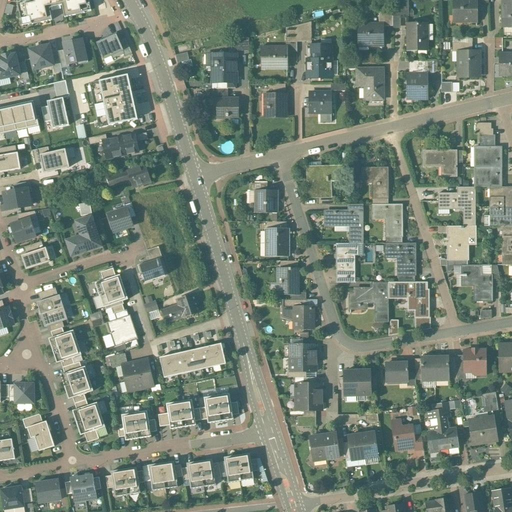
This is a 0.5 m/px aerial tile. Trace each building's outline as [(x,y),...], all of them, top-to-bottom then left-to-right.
[(31,0),(17,3),(21,19),(30,17),(32,25),(52,20),(49,8),(62,5),(65,18),(85,13),(83,5),(90,4),(88,0),(31,0)] [(408,0),(401,0),(393,2),(393,13),(393,17),(409,17),(408,0)] [(477,0),(455,0),(455,21),(477,21),(477,8),(475,9),(475,5),(478,5),(478,4),(478,0),(477,0)] [(511,0),(502,0),(503,28),(511,27),(511,0)] [(393,17),(393,13),(379,13),(379,24),(383,24),(383,27),(393,26),(393,17)] [(312,22),(297,26),(297,42),(312,42),(312,22)] [(379,24),(360,24),(360,45),(382,45),(382,30),(383,30),(383,27),(383,24),(379,24)] [(427,24),(407,24),(407,51),(427,51),(427,24)] [(297,26),(286,28),(286,47),(287,47),(287,52),(297,52),(297,42),(297,26)] [(116,34),(96,43),(104,60),(112,56),(113,59),(124,54),(125,54),(124,51),(119,41),(116,34)] [(249,38),(235,41),(235,51),(249,51),(249,38)] [(125,57),(132,54),(125,39),(119,41),(124,51),(125,54),(124,54),(125,57)] [(63,44),(65,50),(68,65),(69,65),(78,62),(79,64),(88,62),(86,52),(85,52),(82,40),(63,44)] [(479,51),(473,51),(472,43),(453,43),(453,52),(461,52),(461,62),(459,62),(459,76),(479,76),(479,51)] [(49,46),(29,50),(34,70),(53,66),(54,66),(51,56),(49,46)] [(332,46),(307,46),(307,78),(332,78),(332,46)] [(286,47),(270,47),(270,48),(263,48),(263,58),(265,58),(265,68),(287,68),(287,52),(287,47),(286,47)] [(69,67),(69,65),(68,65),(65,50),(58,52),(58,54),(61,68),(69,67)] [(188,53),(176,56),(178,63),(190,61),(188,53)] [(3,57),(0,58),(0,79),(19,75),(20,75),(17,64),(15,55),(10,56),(10,54),(3,56),(3,57)] [(58,54),(51,56),(54,66),(53,66),(54,73),(62,72),(58,54)] [(236,54),(207,54),(207,66),(212,66),(212,80),(223,80),(223,83),(237,83),(236,54)] [(511,54),(502,55),(502,75),(511,75),(511,54)] [(25,62),(17,64),(20,75),(19,75),(21,82),(29,80),(25,62)] [(425,62),(409,62),(409,75),(425,74),(425,62)] [(384,100),(383,69),(358,69),(357,69),(357,70),(357,86),(365,86),(365,100),(384,100)] [(409,75),(407,75),(407,91),(411,91),(411,100),(428,99),(427,74),(425,74),(409,75)] [(138,120),(128,75),(90,84),(100,128),(138,120)] [(69,97),(65,82),(59,83),(63,99),(69,97)] [(454,91),(454,82),(443,82),(443,91),(454,91)] [(286,85),(270,85),(270,94),(286,94),(286,85)] [(443,92),(443,101),(457,102),(457,92),(443,92)] [(332,93),(309,93),(309,113),(332,113),(332,93)] [(270,94),(266,94),(266,117),(286,117),(286,101),(288,101),(288,94),(286,94),(270,94)] [(68,125),(63,99),(47,102),(52,121),(58,119),(60,127),(68,125)] [(239,99),(217,99),(217,118),(218,118),(218,117),(226,117),(226,118),(238,118),(239,118),(239,99)] [(34,103),(22,105),(28,129),(39,127),(34,103)] [(22,105),(11,108),(16,132),(28,129),(22,105)] [(11,108),(0,110),(0,112),(5,134),(16,132),(11,108)] [(146,133),(135,136),(136,142),(148,140),(146,133)] [(106,135),(88,139),(90,145),(103,142),(107,141),(106,135)] [(134,135),(121,138),(125,155),(138,152),(136,142),(135,136),(134,135)] [(107,141),(103,142),(107,159),(125,155),(121,138),(107,141)] [(0,156),(17,153),(16,146),(0,148),(0,156)] [(36,164),(42,163),(40,155),(50,153),(48,147),(32,151),(36,164)] [(480,148),(479,148),(478,158),(475,158),(475,168),(502,168),(502,148),(495,148),(480,148)] [(50,153),(40,155),(42,163),(44,173),(69,168),(65,150),(50,153)] [(457,152),(424,152),(424,167),(442,167),(442,177),(457,177),(457,163),(457,152)] [(0,156),(0,173),(21,169),(18,153),(17,153),(0,156)] [(342,166),(308,167),(309,175),(311,175),(311,182),(311,199),(318,198),(329,198),(329,178),(343,178),(342,166)] [(146,167),(128,173),(130,181),(133,189),(151,183),(146,167)] [(502,168),(475,168),(475,188),(492,188),(502,188),(502,168)] [(388,169),(363,169),(363,179),(373,179),(373,199),(388,199),(388,169)] [(130,181),(128,173),(116,177),(118,185),(130,181)] [(14,185),(15,191),(28,189),(28,193),(32,192),(30,184),(26,183),(14,185)] [(268,184),(251,184),(252,192),(257,192),(257,204),(259,204),(259,191),(268,191),(268,184)] [(511,187),(502,188),(492,188),(492,198),(490,198),(490,207),(511,207),(511,187)] [(475,188),(457,188),(457,195),(453,195),(453,194),(439,194),(439,205),(449,204),(449,210),(464,209),(464,227),(475,227),(475,188)] [(15,191),(3,193),(7,211),(31,206),(28,193),(28,189),(15,191)] [(268,191),(259,191),(259,204),(257,204),(257,213),(278,213),(278,191),(268,191)] [(82,215),(92,214),(90,202),(80,204),(82,215)] [(136,217),(132,203),(125,205),(126,209),(127,209),(130,218),(136,217)] [(363,205),(349,205),(349,213),(337,213),(337,212),(327,212),(327,224),(344,224),(344,225),(352,225),(352,244),(355,244),(363,244),(363,205)] [(373,205),(372,205),(372,216),(386,216),(385,238),(386,238),(402,238),(403,238),(403,205),(388,205),(373,205)] [(511,207),(490,207),(489,217),(492,217),(492,227),(504,227),(511,226),(511,207)] [(126,209),(108,215),(114,232),(133,226),(130,218),(127,209),(126,209)] [(35,212),(17,215),(19,222),(30,219),(31,223),(38,220),(35,212)] [(92,217),(76,222),(81,236),(66,241),(72,257),(102,247),(92,217)] [(19,222),(11,225),(17,244),(36,237),(31,223),(30,219),(19,222)] [(287,222),(268,223),(268,232),(267,232),(267,247),(270,247),(270,255),(289,255),(289,232),(287,232),(287,222)] [(511,226),(504,227),(504,237),(502,237),(502,246),(511,246),(511,226)] [(464,227),(439,227),(439,234),(449,234),(449,260),(468,260),(468,237),(476,237),(475,227),(464,227)] [(42,242),(24,248),(27,254),(44,249),(42,242)] [(352,244),(337,244),(337,283),(355,283),(355,244),(352,244)] [(386,244),(384,244),(385,254),(398,254),(399,277),(399,283),(415,283),(415,277),(416,277),(415,244),(402,244),(386,244)] [(511,246),(502,246),(503,256),(504,256),(504,266),(511,265),(511,246)] [(159,247),(147,251),(149,256),(158,253),(160,259),(162,258),(159,247)] [(27,254),(21,256),(26,270),(51,262),(46,248),(27,254)] [(149,256),(147,257),(149,262),(146,263),(138,266),(140,273),(142,272),(145,283),(166,276),(160,259),(158,253),(149,256)] [(299,261),(281,261),(281,269),(279,269),(279,284),(281,284),(281,292),(280,292),(290,292),(290,294),(299,294),(299,293),(299,279),(299,272),(299,261)] [(482,266),(463,266),(463,275),(461,275),(461,277),(464,277),(464,284),(474,284),(474,301),(475,301),(475,300),(482,300),(482,301),(492,301),(492,284),(489,284),(489,275),(482,275),(482,266)] [(497,266),(491,266),(491,280),(500,280),(497,266)] [(103,281),(116,276),(113,268),(101,273),(103,281)] [(99,296),(124,288),(122,282),(117,284),(115,278),(117,277),(117,276),(116,276),(103,281),(95,283),(99,296)] [(367,291),(367,290),(357,290),(356,296),(351,296),(351,314),(362,314),(362,311),(367,311),(367,309),(373,309),(373,303),(377,303),(377,321),(388,321),(388,297),(388,283),(373,283),(373,291),(367,291)] [(399,283),(388,283),(388,297),(398,297),(399,294),(408,295),(408,297),(410,297),(410,296),(415,296),(415,318),(416,318),(428,318),(428,317),(428,295),(425,295),(425,291),(427,291),(427,283),(415,283),(399,283)] [(55,288),(38,294),(41,301),(58,296),(55,288)] [(124,288),(99,296),(103,308),(105,308),(123,302),(121,295),(125,293),(126,293),(124,288)] [(41,301),(37,303),(41,315),(64,308),(60,295),(58,296),(41,301)] [(159,310),(155,295),(145,298),(148,312),(159,310)] [(195,295),(177,300),(179,305),(162,311),(166,324),(183,318),(183,319),(201,313),(195,295)] [(290,300),(283,300),(283,308),(295,308),(294,330),(313,330),(313,307),(307,307),(307,300),(290,300)] [(124,304),(123,302),(105,308),(106,310),(111,309),(122,305),(124,304)] [(125,311),(122,305),(111,309),(113,314),(125,311)] [(5,309),(0,310),(0,329),(14,325),(12,319),(12,318),(11,314),(10,314),(8,308),(5,309)] [(64,308),(41,315),(45,327),(49,326),(62,322),(68,320),(64,308)] [(482,310),(482,318),(493,318),(493,309),(482,310)] [(130,315),(107,323),(115,348),(138,340),(130,315)] [(428,318),(416,318),(416,332),(430,329),(430,317),(428,317),(428,318)] [(62,322),(49,326),(51,332),(63,328),(64,327),(62,322)] [(63,328),(51,332),(53,337),(64,334),(63,328)] [(49,339),(53,351),(78,343),(74,331),(64,334),(53,337),(49,339)] [(82,356),(78,343),(53,351),(57,364),(61,362),(73,359),(82,356)] [(221,344),(160,358),(164,378),(226,364),(221,344)] [(316,345),(290,345),(290,359),(316,358),(316,345)] [(511,345),(502,346),(503,371),(511,370),(511,345)] [(486,372),(485,351),(464,351),(464,356),(464,372),(465,372),(486,372)] [(449,356),(435,357),(436,380),(449,379),(449,358),(449,356)] [(464,356),(454,356),(455,358),(457,379),(465,378),(465,372),(464,372),(464,356)] [(435,357),(421,357),(421,359),(422,380),(436,380),(435,357)] [(316,358),(290,359),(290,371),(290,372),(306,372),(316,372),(316,358)] [(455,358),(449,358),(449,379),(457,379),(455,358)] [(74,364),(73,359),(61,362),(63,368),(74,364)] [(421,359),(413,359),(415,372),(416,380),(422,380),(421,359)] [(147,360),(139,362),(122,366),(128,392),(153,387),(153,386),(154,386),(147,360)] [(63,368),(65,373),(82,368),(80,362),(74,364),(63,368)] [(408,364),(386,364),(386,382),(401,382),(401,379),(407,379),(408,379),(408,373),(408,364)] [(61,375),(65,387),(90,379),(86,367),(82,368),(65,373),(61,375)] [(370,371),(357,372),(358,396),(364,396),(364,395),(371,395),(371,390),(370,377),(370,371)] [(357,372),(344,372),(344,378),(345,390),(345,396),(351,396),(351,397),(358,396),(357,372)] [(415,372),(408,373),(408,379),(407,379),(408,386),(416,386),(416,380),(415,372)] [(93,391),(90,379),(65,387),(69,399),(73,398),(84,394),(93,391)] [(34,403),(33,384),(15,385),(16,403),(16,404),(34,403)] [(304,384),(296,384),(296,398),(322,397),(322,384),(304,384)] [(9,398),(9,385),(0,385),(1,398),(9,398)] [(496,393),(488,394),(491,412),(498,411),(496,393)] [(84,394),(73,398),(75,404),(86,400),(84,394)] [(230,394),(217,396),(221,422),(234,420),(233,416),(231,403),(230,394)] [(208,424),(221,422),(217,396),(204,398),(205,408),(207,420),(208,424)] [(322,397),(296,398),(296,411),(304,411),(316,411),(322,411),(322,397)] [(86,400),(75,404),(76,409),(88,406),(86,400)] [(192,400),(179,402),(183,428),(196,426),(196,421),(194,409),(192,400)] [(170,430),(183,428),(179,402),(166,404),(168,414),(170,426),(170,430)] [(237,402),(231,403),(233,416),(239,415),(237,402)] [(73,411),(76,423),(101,415),(98,403),(88,406),(76,409),(73,411)] [(436,410),(427,412),(428,421),(431,420),(431,426),(429,427),(430,433),(427,433),(430,453),(439,452),(439,450),(459,447),(456,429),(451,429),(450,424),(447,424),(445,410),(449,410),(448,403),(435,404),(436,410)] [(418,406),(409,407),(410,415),(419,414),(418,406)] [(147,411),(134,413),(138,439),(151,437),(151,433),(149,421),(147,411)] [(126,441),(138,439),(134,413),(122,415),(123,425),(125,437),(126,441)] [(40,414),(23,420),(26,429),(28,428),(43,423),(40,414)] [(170,426),(168,414),(158,415),(160,427),(170,426)] [(378,414),(365,414),(366,422),(369,424),(379,422),(378,414)] [(105,428),(101,415),(76,423),(80,436),(85,434),(96,431),(105,428)] [(304,417),(298,417),(298,427),(316,427),(316,417),(304,417)] [(494,419),(478,422),(478,420),(470,421),(474,445),(498,441),(494,419)] [(155,420),(149,421),(151,433),(157,432),(155,420)] [(43,423),(28,428),(31,439),(35,438),(39,452),(55,446),(47,422),(43,423)] [(401,424),(393,425),(396,447),(414,445),(415,445),(414,437),(412,427),(401,428),(401,424)] [(96,431),(85,434),(88,443),(99,439),(96,431)] [(374,433),(361,435),(365,460),(371,459),(371,458),(378,457),(374,433)] [(336,434),(323,436),(327,460),(333,459),(333,458),(339,458),(339,456),(337,440),(336,434)] [(361,435),(348,437),(350,449),(352,460),(358,460),(365,460),(361,435)] [(421,435),(414,437),(415,445),(414,445),(415,451),(423,449),(421,435)] [(323,436),(310,438),(314,461),(320,460),(320,461),(327,460),(323,436)] [(0,441),(0,461),(15,459),(14,450),(15,450),(14,448),(13,449),(12,439),(0,441)] [(343,439),(337,440),(339,456),(345,455),(344,449),(343,439)] [(250,453),(237,456),(241,481),(254,479),(253,472),(251,460),(250,453)] [(237,456),(224,458),(228,483),(241,481),(237,456)] [(212,459),(199,461),(204,487),(216,485),(215,478),(213,464),(212,459)] [(257,459),(251,460),(253,472),(259,471),(257,459)] [(426,471),(426,460),(418,460),(417,471),(426,471)] [(199,461),(187,464),(189,480),(191,489),(204,487),(199,461)] [(174,462),(161,464),(165,489),(178,487),(177,478),(175,466),(174,462)] [(219,463),(213,464),(215,478),(221,478),(219,463)] [(161,464),(149,465),(153,491),(165,489),(161,464)] [(137,468),(124,470),(128,495),(141,493),(139,484),(137,472),(137,468)] [(124,470),(111,472),(112,476),(114,488),(115,497),(128,495),(124,470)] [(93,474),(82,476),(86,501),(97,499),(95,491),(93,479),(93,474)] [(74,503),(86,501),(82,476),(70,478),(71,482),(73,494),(74,503)] [(59,480),(36,484),(39,503),(62,500),(61,496),(59,480)] [(21,487),(1,490),(4,510),(24,507),(24,503),(22,491),(21,487)] [(511,505),(510,488),(493,491),(495,509),(511,506),(511,505)] [(31,489),(22,491),(24,503),(33,502),(31,489)] [(480,493),(465,495),(467,511),(471,511),(483,509),(480,493)] [(452,511),(451,498),(435,501),(435,502),(426,503),(426,511),(452,511)]
